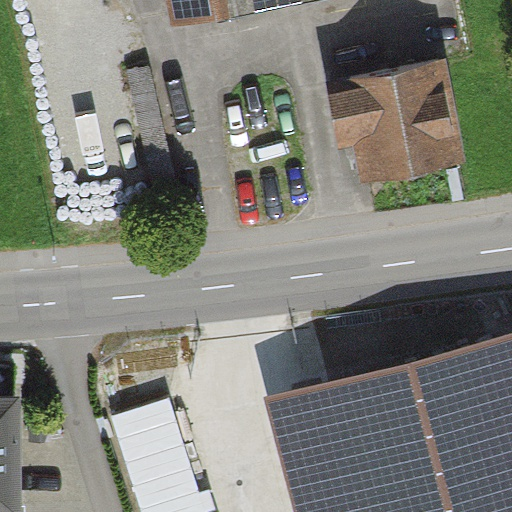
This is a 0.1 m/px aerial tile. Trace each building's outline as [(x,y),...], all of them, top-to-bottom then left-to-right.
[(169,0),(174,21),(282,0),(169,0)] [(447,48),(327,71),(340,139),(355,136),(362,173),(468,152),(447,48)] [(511,511),(511,340),(283,402),(312,511),(511,511)] [(0,511),(25,511),(23,388),(0,388),(0,511)] [(117,414),(147,511),(222,511),(185,393),(117,414)]
